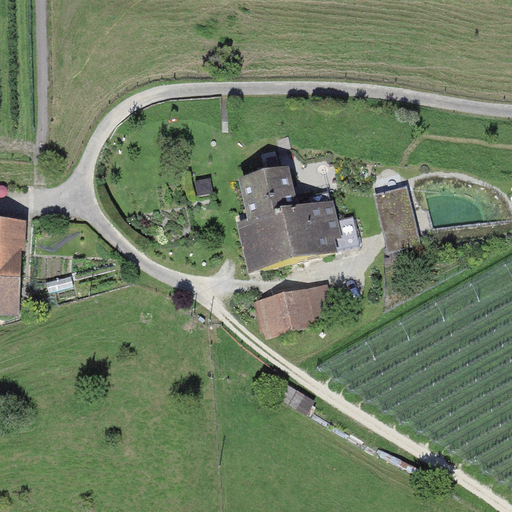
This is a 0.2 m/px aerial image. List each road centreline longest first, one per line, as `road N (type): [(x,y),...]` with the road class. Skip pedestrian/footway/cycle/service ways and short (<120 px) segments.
road 1 (track): [(511,110),(341,87),(181,89),(117,113),(68,198)]
road 2 (track): [(198,289),(308,381),(511,511)]
road 3 (track): [(38,198),(43,0)]
road 4 (track): [(68,198),(127,252),(198,289)]
